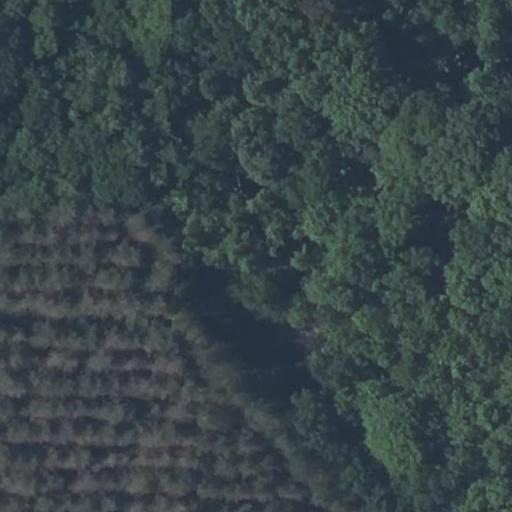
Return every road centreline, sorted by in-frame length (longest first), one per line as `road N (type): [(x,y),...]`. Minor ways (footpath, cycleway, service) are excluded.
road 1 (unknown): [(12,0),(444,511)]
road 2 (track): [(511,324),(293,328)]
